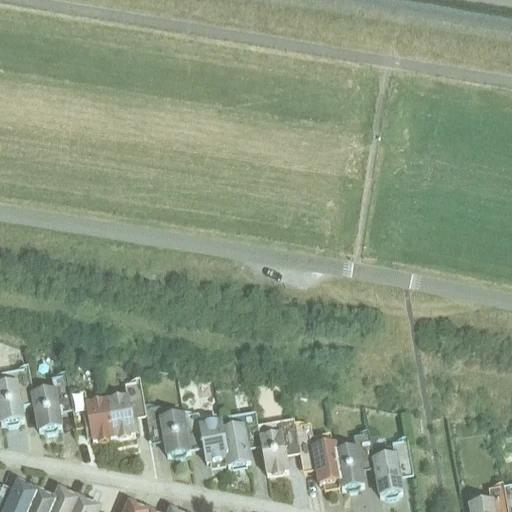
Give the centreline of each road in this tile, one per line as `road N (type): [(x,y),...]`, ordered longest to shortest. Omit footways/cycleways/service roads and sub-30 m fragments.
road 1 (unclassified): [(511,303),(0,212)]
road 2 (unclassified): [(0,458),(263,511)]
